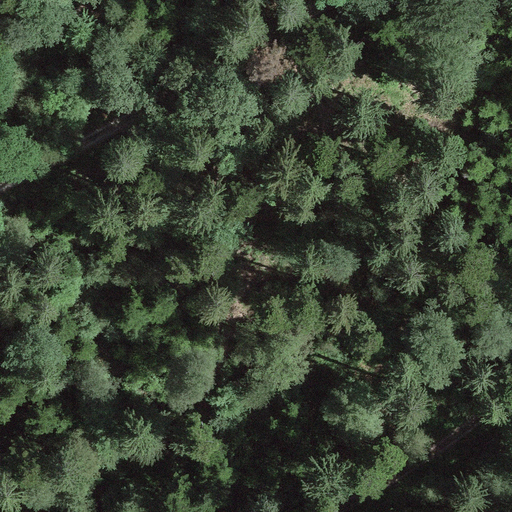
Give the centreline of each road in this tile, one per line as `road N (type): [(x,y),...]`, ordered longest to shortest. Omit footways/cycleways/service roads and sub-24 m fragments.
road 1 (track): [(332,0),(0,187)]
road 2 (track): [(333,511),(421,463),(511,392)]
